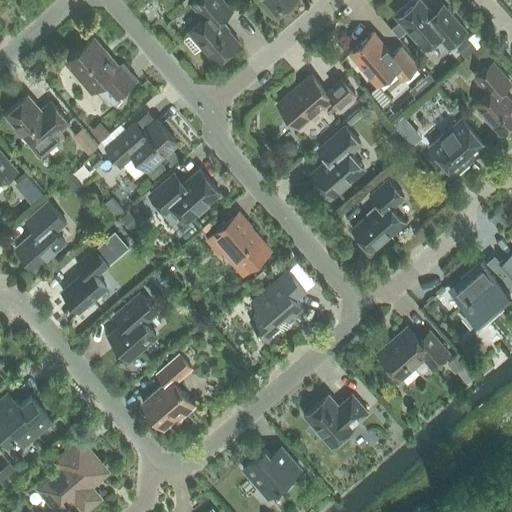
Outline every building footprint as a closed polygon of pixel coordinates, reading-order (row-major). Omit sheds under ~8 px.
[(191,33),(185,38),(197,52),(203,46),(216,62),(239,42),(220,20),(232,10),(223,0),(194,0),(191,3),(204,18),(189,30),(191,33)] [(266,0),(276,11),(287,0),(266,0)] [(407,29),(424,48),(439,36),(448,46),(467,30),(451,12),(440,21),(421,0),(416,0),(415,1),(414,0),(410,0),(396,12),(396,16),(399,20),(407,29)] [(394,24),(391,27),(399,36),(402,33),(407,29),(399,20),(394,24)] [(373,32),(350,52),(378,83),(394,70),(402,79),(418,65),(401,46),(392,54),(373,32)] [(469,36),(460,44),(469,54),(478,47),(469,36)] [(67,59),(93,90),(104,80),(117,95),(137,78),(123,62),(118,66),(92,37),(67,59)] [(482,44),(474,51),(482,60),(490,53),(482,44)] [(511,123),(511,100),(502,89),(511,81),(493,60),(475,76),(488,91),(475,103),(501,133),(511,123)] [(429,73),(410,89),(418,99),(437,82),(429,73)] [(312,74),(278,103),(297,125),(321,105),(323,108),(333,99),(327,92),(312,74)] [(342,79),(327,92),(333,99),(340,107),(355,94),(342,79)] [(364,102),(370,96),(365,91),(362,94),(362,98),(364,102)] [(41,109),(28,93),(5,113),(40,153),(56,139),(54,136),(70,122),(51,100),(41,109)] [(403,116),(394,123),(402,132),(411,125),(403,116)] [(430,145),(454,174),(487,145),(462,117),(430,145)] [(127,129),(106,147),(121,164),(122,162),(135,177),(147,168),(154,176),(166,165),(159,157),(164,153),(171,161),(168,163),(170,166),(181,157),(171,146),(177,141),(157,119),(135,138),(127,129)] [(101,120),(92,129),(101,139),(111,131),(101,120)] [(327,159),(310,174),(330,196),(364,167),(350,151),(361,142),(346,125),(318,148),(327,159)] [(89,135),(79,143),(87,152),(96,143),(89,135)] [(281,143),(281,150),(284,155),(292,155),(296,151),(297,144),(293,140),(286,140),(281,143)] [(0,151),(0,178),(1,178),(4,181),(16,170),(0,151)] [(98,151),(89,159),(96,168),(105,160),(98,151)] [(404,166),(395,166),(395,175),(404,175),(404,166)] [(175,172),(150,193),(165,211),(173,204),(187,220),(220,191),(200,169),(184,183),(175,172)] [(75,170),(66,178),(76,190),(85,182),(75,170)] [(28,171),(16,181),(21,186),(32,177),(28,171)] [(370,193),(379,204),(352,227),(371,250),(405,221),(392,207),(404,196),(388,178),(370,193)] [(16,246),(35,268),(44,259),(52,253),(65,241),(54,229),(65,220),(48,200),(26,219),(36,229),(16,246)] [(128,210),(120,217),(131,229),(139,222),(128,210)] [(241,226),(233,217),(208,239),(219,252),(226,246),(246,269),(270,249),(246,221),(241,226)] [(213,218),(205,225),(209,229),(217,222),(213,218)] [(84,271),(62,290),(79,310),(107,286),(97,275),(109,264),(94,247),(76,263),(84,271)] [(462,281),(451,290),(478,322),(511,293),(509,290),(511,287),(511,252),(500,262),(497,258),(488,266),(483,260),(460,279),(462,281)] [(59,261),(52,253),(44,259),(52,267),(59,261)] [(158,269),(147,277),(160,291),(170,282),(158,269)] [(250,320),(268,340),(273,335),(276,338),(286,330),(281,324),(302,306),(295,298),(305,290),(288,270),(252,301),(260,311),(250,320)] [(113,314),(122,324),(109,335),(129,358),(156,334),(147,324),(160,313),(140,290),(113,314)] [(390,341),(377,351),(401,378),(425,358),(432,367),(450,352),(430,330),(419,339),(410,328),(392,344),(390,341)] [(165,382),(142,401),(163,425),(174,416),(177,419),(195,403),(175,381),(192,366),(180,353),(157,372),(165,382)] [(457,353),(447,362),(455,372),(458,370),(466,363),(457,353)] [(466,363),(458,370),(468,382),(476,375),(466,363)] [(15,437),(23,446),(53,420),(31,395),(20,405),(8,391),(0,397),(0,431),(9,442),(15,437)] [(329,393),(305,414),(331,444),(355,423),(354,422),(368,410),(352,393),(339,404),(329,393)] [(62,467),(39,487),(60,511),(75,499),(84,510),(99,497),(90,486),(107,470),(80,439),(56,460),(62,467)] [(272,456),(265,448),(243,468),(268,496),(301,468),(283,447),(272,456)] [(10,460),(0,468),(0,479),(4,484),(19,471),(10,460)]
